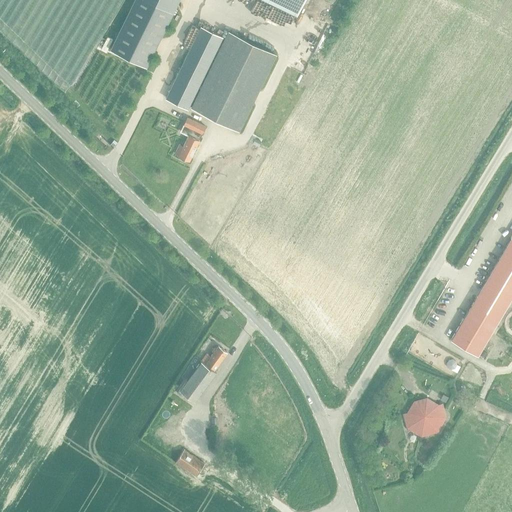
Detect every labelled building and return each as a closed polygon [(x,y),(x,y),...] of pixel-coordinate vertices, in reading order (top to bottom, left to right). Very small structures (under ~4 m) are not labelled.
[(133,0),(110,49),(146,67),(178,0),(133,0)] [(272,0),(328,27),(341,0),(272,0)] [(228,32),(225,38),(201,26),(166,97),(188,108),(189,104),(238,128),(274,54),(228,32)] [(179,144),(175,153),(179,155),(178,156),(189,161),(199,139),(198,139),(202,132),(205,125),(188,117),(184,123),(181,131),(188,135),(183,146),(179,144)] [(511,235),(451,340),(477,355),(511,297),(511,235)] [(215,342),(202,359),(202,360),(214,368),(214,369),(228,351),(215,342)] [(188,388),(200,395),(212,374),(200,367),(188,388)] [(415,402),(408,412),(412,424),(422,430),(434,427),(440,417),(437,405),(436,404),(426,399),(415,402)] [(176,462),(195,475),(204,462),(184,449),(176,462)]
